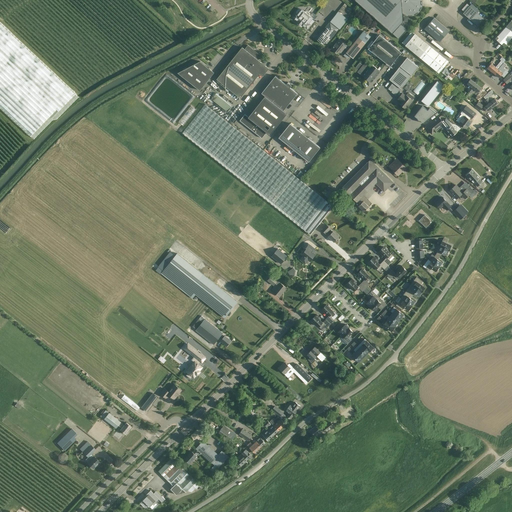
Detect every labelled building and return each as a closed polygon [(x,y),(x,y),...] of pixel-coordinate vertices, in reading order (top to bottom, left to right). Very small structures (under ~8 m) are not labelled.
[(354,0),(355,0),(399,39),(407,29),(401,24),(403,22),(403,13),(408,16),(414,16),(420,12),(423,6),(422,0),(354,0)] [(478,9),(473,5),(472,7),(470,6),(463,13),(478,27),(485,19),(476,11),(478,9)] [(305,11),(302,9),(298,14),(296,13),(293,17),(298,22),(301,25),(302,24),(307,29),(311,25),(310,24),(311,23),(312,24),(314,21),(312,20),(313,18),(310,16),(310,14),(309,12),(307,11),(305,11)] [(493,20),(498,13),(495,10),(489,17),(493,20)] [(440,42),(449,31),(434,18),(425,29),(440,42)] [(505,46),(511,38),(511,20),(496,38),(505,46)] [(318,37),(316,39),(319,41),(323,44),(325,42),(327,43),(339,29),(330,22),(326,28),(327,29),(324,33),(322,31),(318,37)] [(350,55),(354,58),(366,43),(371,37),(364,31),(358,37),(350,48),(348,51),(345,55),(345,56),(347,58),(348,58),(350,55)] [(449,61),(429,45),(415,33),(405,46),(420,57),(439,73),(449,61)] [(368,49),(387,63),(390,66),(393,63),(402,52),(379,35),(368,49)] [(348,51),(350,48),(339,39),(331,49),(337,53),(339,51),(341,53),(345,48),(348,51)] [(263,76),(269,68),(258,60),(261,56),(248,45),(245,49),(242,47),(217,79),(241,98),(260,74),(263,76)] [(407,57),(401,66),(390,79),(394,82),(389,88),(392,91),(392,92),(396,95),(401,89),(419,67),(407,57)] [(496,67),(493,65),(491,63),(487,68),(495,74),(498,69),(500,67),(503,63),(506,60),(502,57),(500,59),(501,60),(496,67)] [(200,61),(178,73),(200,90),(214,72),(200,61)] [(360,62),(355,68),(368,78),(368,79),(372,82),(380,71),(375,67),(372,70),(369,68),(370,66),(365,62),(363,65),(360,62)] [(498,69),(495,74),(499,78),(502,75),(506,70),(503,68),(502,69),(500,67),(498,69)] [(445,68),(442,72),(452,80),(455,76),(445,68)] [(509,74),(503,80),(507,84),(510,81),(511,83),(511,84),(510,86),(511,87),(511,77),(510,74),(509,74)] [(286,84),(275,76),(262,93),(265,96),(249,117),(245,114),(240,120),(262,138),(267,132),(271,135),(287,113),(284,111),(297,93),(290,87),(292,85),(288,82),(286,84)] [(470,91),(476,84),(471,79),(467,83),(471,86),(468,90),(470,91)] [(421,81),(416,88),(421,91),(426,84),(421,81)] [(428,106),(444,86),(437,81),(421,101),(428,106)] [(476,84),(470,91),(472,93),(475,89),(478,92),(482,88),(476,84)] [(455,93),(449,89),(445,95),(448,97),(450,95),(452,97),(455,93)] [(488,93),(484,97),(486,99),(493,107),(498,103),(495,98),(491,101),(488,98),(491,96),(490,95),(493,93),(491,90),(488,93)] [(211,99),(227,112),(232,106),(216,93),(211,99)] [(408,93),(406,95),(405,95),(403,93),(398,98),(402,101),(400,104),(406,109),(413,100),(412,100),(414,97),(408,93)] [(487,112),(493,107),(486,99),(484,101),(487,105),(484,107),(487,112)] [(323,104),(333,112),(335,110),(325,101),(323,104)] [(484,106),(478,102),(475,106),(480,110),(484,106)] [(328,202),(227,122),(205,104),(182,133),(205,151),(305,231),(310,235),(322,220),(333,206),(328,202)] [(462,113),(456,120),(459,122),(459,123),(467,128),(472,121),(469,119),(471,118),(472,119),(476,113),(466,105),(462,111),(461,112),(462,113)] [(417,119),(418,120),(427,109),(422,106),(414,116),(418,118),(417,119)] [(436,113),(430,107),(428,110),(427,109),(418,120),(420,121),(420,120),(424,123),(436,113)] [(448,128),(447,130),(452,136),(457,132),(446,118),(442,121),(439,117),(426,127),(432,134),(445,124),(448,128)] [(309,161),(320,147),(290,123),(279,137),(309,161)] [(407,168),(399,160),(397,158),(389,166),(395,172),(398,175),(404,170),(405,171),(407,168)] [(369,207),(363,201),(361,198),(376,183),(384,192),(393,183),(370,160),(342,188),(357,202),(358,201),(360,204),(359,206),(364,211),(369,207)] [(467,175),(474,183),(477,186),(482,182),(479,178),(480,178),(472,170),(467,175)] [(463,193),(456,185),(449,191),(456,199),(461,194),(465,199),(469,195),(471,198),(476,193),(470,186),(463,193)] [(451,206),(443,197),(436,203),(440,208),(443,205),(447,210),(448,211),(444,215),(446,216),(443,220),(446,223),(451,226),(454,228),(456,225),(453,222),(451,220),(455,217),(450,211),(452,209),(450,207),(451,206)] [(458,206),(453,211),(460,219),(466,214),(458,206)] [(425,215),(419,221),(426,228),(432,222),(425,215)] [(339,237),(333,231),(327,224),(322,230),(326,234),(327,232),(330,235),(328,236),(334,242),(339,237)] [(448,240),(444,238),(440,245),(440,246),(449,250),(451,245),(446,243),(447,240),(448,240)] [(303,256),(300,260),(305,263),(305,264),(306,263),(305,263),(308,260),(310,261),(316,254),(313,252),(316,249),(314,248),(308,243),(305,246),(303,249),(305,250),(302,255),(303,256)] [(449,250),(440,246),(440,245),(437,244),(435,250),(437,251),(436,254),(440,256),(440,255),(441,252),(446,255),(447,254),(448,254),(449,251),(448,251),(449,250)] [(383,261),(388,266),(392,262),(389,259),(393,256),(387,250),(388,249),(386,247),(385,248),(384,247),(379,252),(383,256),(384,255),(387,257),(383,261)] [(271,256),(281,264),(287,256),(278,248),(271,256)] [(238,302),(208,278),(203,274),(177,253),(161,273),(187,295),(191,297),(192,298),(196,294),(225,318),(238,302)] [(439,256),(440,256),(436,254),(434,256),(432,254),(428,259),(431,261),(439,267),(439,266),(440,266),(442,264),(441,263),(442,262),(437,259),(439,256)] [(378,271),(382,267),(388,274),(392,270),(388,266),(383,261),(380,264),(377,262),(378,261),(374,256),(369,261),(370,263),(369,263),(372,266),(372,265),(378,271)] [(439,268),(439,267),(431,261),(425,268),(429,271),(429,270),(431,267),(436,271),(437,270),(438,270),(439,268)] [(404,275),(406,272),(405,272),(407,270),(402,265),(397,270),(398,271),(396,273),(392,270),(388,274),(387,275),(391,279),(394,276),(397,280),(403,274),(404,275)] [(286,272),(291,278),(299,272),(294,266),(286,272)] [(361,283),(366,288),(370,284),(367,281),(369,280),(367,278),(369,276),(365,272),(366,271),(364,269),(363,270),(362,269),(357,274),(361,278),(362,277),(365,279),(361,283)] [(280,283),(277,281),(278,280),(271,275),(267,281),(274,286),(275,284),(278,286),(274,291),(280,296),(287,288),(280,283)] [(411,284),(422,291),(425,287),(420,284),(422,281),(423,281),(416,277),(411,284)] [(366,288),(361,283),(358,286),(355,284),(356,283),(352,278),(347,283),(348,285),(348,286),(350,288),(351,287),(354,291),(357,288),(359,290),(360,289),(363,291),(366,288)] [(422,292),(422,291),(411,284),(406,291),(412,295),(414,292),(418,296),(419,295),(420,295),(422,293),(421,292),(422,292)] [(370,306),(379,297),(372,290),(367,295),(369,298),(370,297),(371,298),(367,303),(368,303),(367,304),(369,306),(370,306)] [(401,298),(411,306),(412,305),(411,305),(412,305),(413,305),(415,303),(414,302),(414,301),(410,298),(412,295),(406,291),(401,298)] [(379,297),(370,306),(374,310),(378,306),(379,307),(381,310),(387,304),(379,297)] [(408,310),(411,306),(401,298),(396,305),(402,310),(402,309),(404,306),(408,310)] [(326,319),(331,324),(334,320),(332,317),(333,316),(331,314),(333,311),(330,308),(331,307),(328,305),(328,306),(326,304),(321,309),(326,314),(327,313),(329,315),(326,319)] [(393,313),(400,318),(403,314),(404,315),(404,314),(394,307),(391,311),(393,313)] [(390,317),(398,323),(398,322),(400,318),(393,313),(390,317)] [(331,324),(326,319),(322,322),(320,320),(321,319),(317,314),(312,319),(313,321),(312,321),(314,324),(315,323),(321,329),(325,325),(327,327),(331,324)] [(225,335),(225,336),(222,334),(223,333),(205,318),(201,315),(193,326),(196,329),(196,330),(214,345),(218,339),(220,341),(221,341),(227,346),(231,341),(225,335)] [(398,323),(390,317),(387,321),(395,326),(397,323),(398,323)] [(395,326),(387,321),(385,319),(382,324),(392,331),(395,326)] [(346,325),(345,324),(341,328),(340,327),(341,327),(338,324),(333,330),(335,332),(338,330),(342,335),(349,328),(348,327),(349,326),(347,324),(346,325)] [(349,336),(353,332),(349,328),(342,335),(340,337),(347,344),(353,339),(350,336),(350,337),(349,336)] [(365,339),(361,342),(370,351),(371,352),(373,349),(372,348),(373,347),(365,339)] [(370,351),(361,342),(357,346),(366,355),(367,355),(366,354),(369,351),(370,351)] [(320,359),(324,355),(319,350),(322,347),(318,343),(307,354),(313,360),(311,362),(313,365),(311,366),(314,369),(318,364),(315,361),(316,360),(314,359),(317,356),(320,359)] [(188,373),(186,375),(191,379),(193,376),(194,377),(197,374),(197,375),(200,371),(199,371),(202,367),(199,364),(201,362),(202,363),(205,358),(187,344),(193,348),(189,353),(194,357),(192,360),(194,362),(187,372),(188,373)] [(279,347),(288,354),(287,356),(290,359),(293,355),(280,346),(279,347)] [(354,350),(355,352),(362,358),(366,355),(357,346),(354,350)] [(359,362),(362,358),(355,352),(352,355),(359,362)] [(286,363),(280,369),(285,373),(287,376),(293,370),(290,368),(291,368),(286,363)] [(294,379),(301,372),(297,368),(290,374),(294,379)] [(179,393),(182,390),(175,384),(169,391),(164,388),(160,394),(167,399),(170,395),(169,396),(171,398),(173,397),(174,399),(178,393),(179,393)] [(300,401),(302,397),(295,392),(287,386),(285,389),(289,392),(300,401)] [(297,410),(300,406),(295,402),(292,406),(290,405),(286,410),(290,413),(287,416),(290,419),(297,410)] [(272,409),(280,416),(283,413),(275,406),(272,409)] [(127,423),(125,425),(106,410),(101,416),(116,428),(119,425),(122,428),(121,430),(126,434),(132,427),(127,423)] [(273,425),(279,431),(286,424),(280,418),(278,416),(275,419),(273,418),(270,421),(273,425)] [(330,422),(323,427),(323,428),(320,430),(321,431),(324,429),(326,432),(334,426),(330,422)] [(234,433),(224,425),(218,433),(229,440),(234,433)] [(273,425),(268,430),(273,436),(279,431),(273,425)] [(314,437),(321,432),(321,431),(320,430),(317,425),(311,430),(309,431),(314,437)] [(71,429),(57,443),(65,451),(76,439),(73,436),(76,433),(71,429)] [(239,434),(249,441),(252,435),(242,429),(239,434)] [(268,430),(263,435),(268,440),(273,436),(268,430)] [(256,441),(261,446),(265,443),(260,437),(256,441)] [(94,456),(93,457),(91,454),(96,449),(87,441),(79,449),(90,459),(87,462),(93,468),(99,462),(94,456)] [(203,441),(196,448),(201,453),(212,462),(215,465),(217,467),(218,468),(229,457),(222,450),(218,455),(211,448),(211,445),(208,444),(208,445),(203,441)] [(261,446),(256,441),(253,444),(251,442),(248,445),(255,453),(261,446)] [(201,453),(196,448),(193,452),(192,451),(185,459),(189,463),(192,460),(193,461),(195,459),(194,458),(196,455),(198,453),(200,455),(201,453)] [(244,455),(248,459),(251,456),(247,451),(245,449),(242,452),(245,455),(244,455)] [(248,459),(244,455),(238,462),(241,465),(248,459)] [(196,489),(200,485),(172,457),(159,471),(174,486),(171,489),(177,495),(183,489),(186,492),(192,486),(196,489)] [(154,505),(159,499),(162,502),(165,499),(162,496),(159,499),(154,493),(151,490),(146,495),(147,496),(144,499),(143,499),(143,500),(142,500),(142,501),(140,503),(140,504),(141,503),(144,506),(144,507),(146,507),(147,507),(148,505),(150,507),(153,504),(154,505)]
